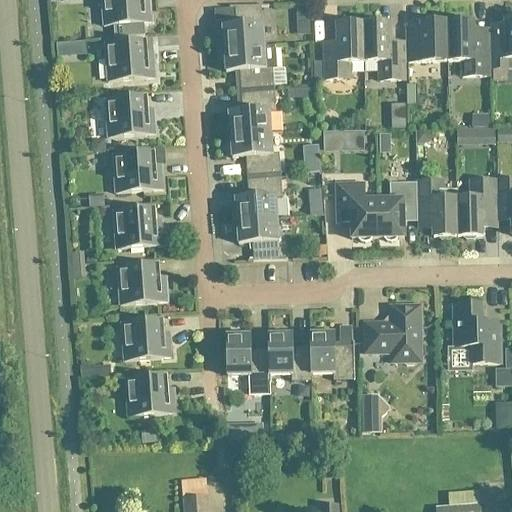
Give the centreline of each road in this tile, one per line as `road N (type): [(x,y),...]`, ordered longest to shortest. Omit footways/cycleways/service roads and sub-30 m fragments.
road 1 (tertiary): [(46,511),(4,0)]
road 2 (residential): [(511,273),(370,276),(332,295),(205,295)]
road 3 (residential): [(205,295),(189,0)]
